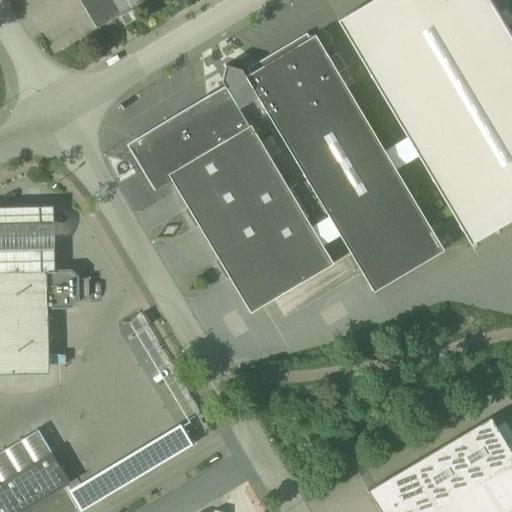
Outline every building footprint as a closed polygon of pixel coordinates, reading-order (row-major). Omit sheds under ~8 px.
[(79,0),(96,28),(143,0),(79,0)] [(511,35),(491,0),(372,0),(337,21),(470,244),(511,219),(511,35)] [(132,10),(120,18),(125,26),(137,19),(132,10)] [(250,126),(312,229),(329,219),(373,292),(443,251),(315,36),(245,77),(241,70),(225,66),(221,81),(225,87),(249,127),(250,126)] [(170,121),(138,140),(140,145),(138,152),(134,155),(155,189),(154,190),(155,191),(172,181),(168,175),(249,127),(225,87),(224,88),(224,89),(170,121)] [(168,175),(172,181),(250,313),(333,264),(312,229),(250,126),(249,127),(168,175)] [(128,146),(134,155),(138,152),(140,145),(138,140),(128,146)] [(0,208),(0,272),(52,271),(51,207),(0,208)] [(52,271),(0,272),(0,309),(46,308),(71,308),(77,301),(77,277),(70,271),(52,271)] [(46,308),(0,309),(0,375),(47,375),(46,308)] [(511,511),(511,456),(490,418),(367,491),(379,511),(511,511)] [(37,430),(0,452),(0,482),(51,453),(37,430)] [(0,511),(20,511),(65,486),(69,484),(60,468),(51,453),(0,482),(0,511)]
